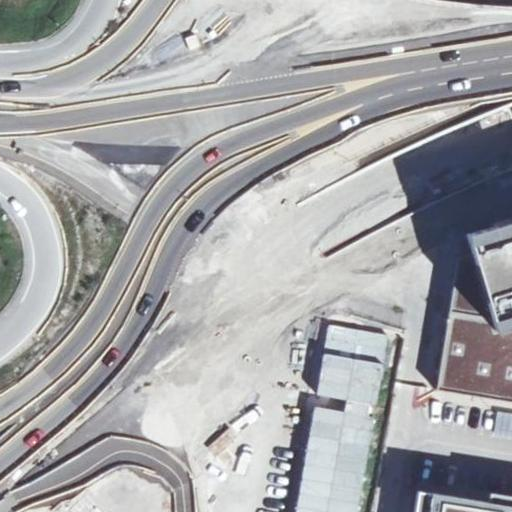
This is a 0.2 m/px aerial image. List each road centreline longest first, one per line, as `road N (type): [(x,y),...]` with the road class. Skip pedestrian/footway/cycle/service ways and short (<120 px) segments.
road 1 (secondary): [(0,126),(162,130),(229,123),(383,86),(511,68)]
road 2 (secondary): [(511,42),(198,91),(13,98)]
road 3 (motorway): [(0,466),(249,267)]
road 4 (unclassified): [(415,220),(427,238),(421,318),(389,511)]
road 5 (trunk): [(249,267),(413,176),(511,134)]
road 6 (motorway): [(0,408),(249,267)]
road 7 (motorway): [(0,180),(31,214),(43,258),(36,297),(0,341)]
road 8 (motorway): [(106,0),(63,54),(0,66)]
